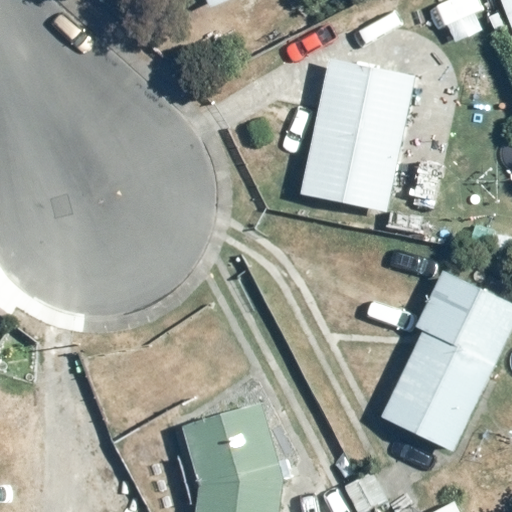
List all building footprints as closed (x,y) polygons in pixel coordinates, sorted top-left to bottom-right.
[(511,0),(500,0),(511,29),(511,0)] [(399,166),(427,23),(336,5),(308,148),(399,166)] [(511,227),(449,201),(385,355),(474,393),(511,303),(511,227)] [(277,511),(283,371),(193,367),(187,511),(207,511),(277,511)] [(177,511),(157,463),(94,489),(103,511),(177,511)] [(460,511),(455,501),(432,511),(460,511)]
